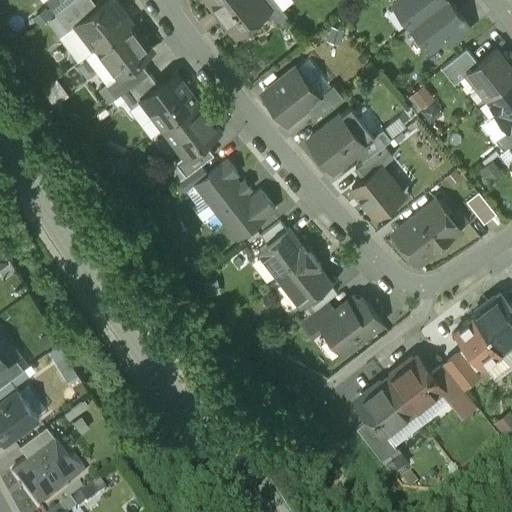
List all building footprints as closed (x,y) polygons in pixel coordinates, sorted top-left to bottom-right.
[(73,0),(46,0),(57,13),(73,0)] [(73,0),(57,13),(70,30),(76,25),(98,8),(91,0),(73,0)] [(109,0),(98,8),(76,25),(95,49),(96,49),(96,48),(128,23),(129,22),(112,0),(109,0)] [(208,0),(234,33),(243,26),(250,27),(256,22),(257,15),(265,8),(266,8),(259,0),(208,0)] [(259,0),(266,8),(265,8),(277,24),(287,15),(274,0),(259,0)] [(397,0),(393,4),(411,26),(442,0),(397,0)] [(448,0),(442,0),(411,26),(428,48),(441,37),(463,20),(464,19),(448,0)] [(463,20),(441,37),(449,46),(470,29),(463,20)] [(128,23),(96,48),(96,49),(117,76),(118,77),(138,61),(150,52),(128,23)] [(478,63),(466,48),(441,68),(454,84),(467,73),(467,72),(478,63)] [(467,72),(467,73),(487,98),(511,77),(511,69),(496,49),(478,63),(467,72)] [(138,61),(118,77),(117,76),(106,85),(117,98),(121,94),(148,73),(138,61)] [(305,107),(318,97),(318,96),(295,67),(263,92),(287,122),(305,107)] [(148,73),(121,94),(131,108),(141,100),(140,99),(158,86),(148,73)] [(158,86),(140,99),(141,100),(163,128),(197,101),(175,73),(158,86)] [(511,77),(487,98),(498,112),(496,114),(508,129),(510,127),(511,128),(511,127),(511,77)] [(56,80),(45,88),(57,104),(67,96),(56,80)] [(305,107),(314,118),(342,95),(333,84),(318,96),(318,97),(305,107)] [(411,91),(416,106),(434,100),(428,85),(411,91)] [(197,101),(163,128),(184,155),(185,157),(204,142),(219,130),(197,101)] [(332,170),(355,152),(364,145),(363,144),(374,135),(350,107),(308,141),(332,170)] [(511,127),(511,128),(495,141),(503,151),(508,147),(511,144),(511,127)] [(355,152),(363,161),(390,139),(382,128),(374,135),(363,144),(364,145),(355,152)] [(204,142),(185,157),(184,155),(174,162),(185,176),(201,164),(214,154),(204,142)] [(355,168),(363,179),(380,165),(381,166),(393,157),(383,145),(355,168)] [(208,174),(195,184),(237,238),(275,209),(260,190),(250,198),(245,192),(239,184),(233,176),(237,173),(226,160),(208,174)] [(201,164),(185,176),(178,182),(186,191),(195,184),(208,174),(201,164)] [(351,189),(374,217),(404,194),(381,166),(380,165),(363,179),(351,189)] [(244,180),(239,184),(245,192),(250,188),(244,180)] [(484,222),(496,213),(479,191),(467,200),(484,222)] [(436,200),(393,234),(417,264),(460,230),(436,200)] [(279,221),(260,236),(267,245),(286,231),(279,221)] [(286,231),(267,245),(258,252),(280,280),(311,255),(301,243),(300,244),(288,229),(286,231)] [(311,255),(280,280),(300,307),(307,302),(329,285),(330,284),(319,269),(321,267),(311,255)] [(329,285),(307,302),(314,311),(337,294),(329,285)] [(473,318),(499,351),(511,340),(511,311),(500,296),(472,317),(473,318)] [(347,303),(333,314),(320,324),(323,328),(343,353),(359,341),(356,337),(365,330),(368,334),(381,324),(362,300),(351,308),(347,303)] [(333,314),(325,303),(301,322),(312,336),(323,328),(320,324),(333,314)] [(454,333),(481,369),(501,354),(499,351),(473,318),(454,333)] [(0,370),(9,363),(9,362),(0,350),(0,370)] [(443,364),(462,390),(479,377),(459,352),(443,364)] [(16,357),(9,362),(9,363),(0,370),(0,385),(10,378),(24,367),(16,357)] [(387,380),(412,413),(440,391),(441,391),(429,375),(417,361),(403,372),(399,371),(387,380)] [(443,364),(429,375),(441,391),(440,391),(448,401),(463,390),(462,390),(443,364)] [(17,388),(10,378),(0,385),(0,400),(17,388)] [(360,405),(370,418),(384,435),(385,434),(412,413),(387,380),(375,389),(374,394),(360,405)] [(38,416),(17,388),(0,400),(0,437),(3,442),(38,416)] [(370,418),(356,429),(393,476),(408,464),(385,434),(384,435),(370,418)] [(46,425),(19,446),(28,457),(55,437),(46,425)] [(55,437),(28,457),(11,470),(38,506),(67,485),(58,474),(74,462),(55,437)] [(97,480),(73,496),(78,504),(102,488),(97,480)] [(70,498),(51,511),(71,511),(77,508),(70,498)]
